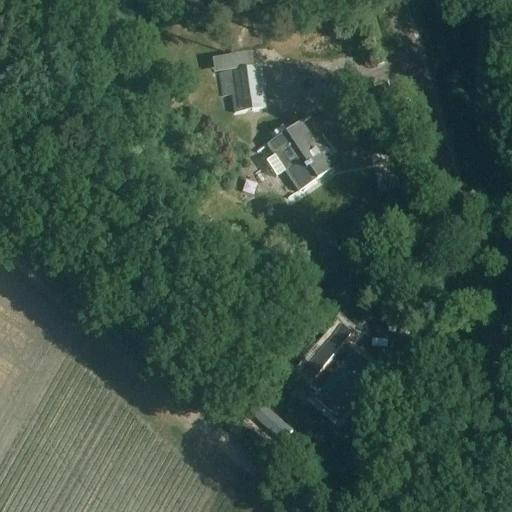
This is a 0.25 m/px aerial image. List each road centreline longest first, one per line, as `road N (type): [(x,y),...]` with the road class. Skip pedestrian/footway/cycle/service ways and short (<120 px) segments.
road 1 (tertiary): [(511,413),(392,0)]
road 2 (track): [(302,511),(0,240)]
